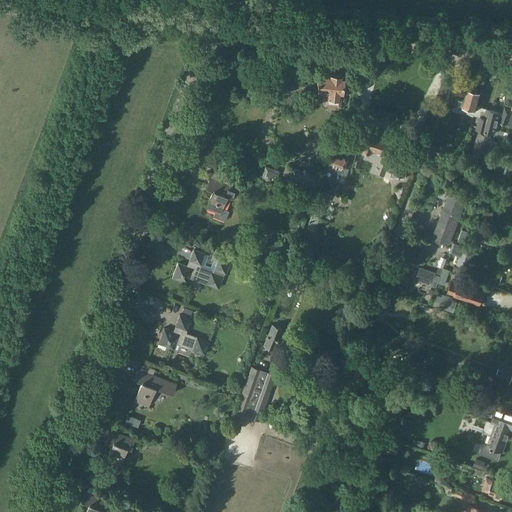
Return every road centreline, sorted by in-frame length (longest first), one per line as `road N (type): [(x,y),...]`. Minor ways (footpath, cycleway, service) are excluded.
road 1 (residential): [(26,511),(207,26)]
road 2 (unknown): [(456,54),(318,445)]
road 3 (unclassified): [(511,60),(207,26)]
road 4 (unclassified): [(207,26),(0,4)]
